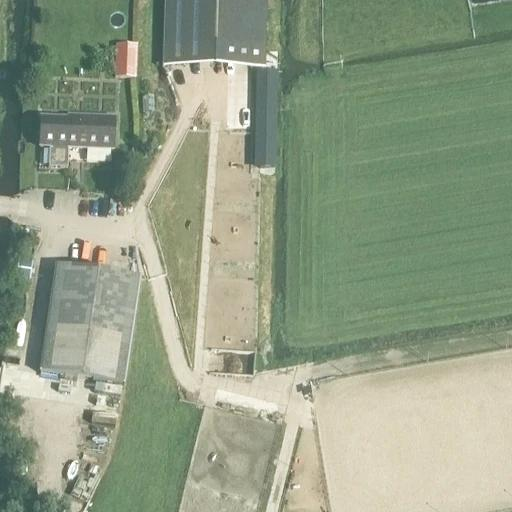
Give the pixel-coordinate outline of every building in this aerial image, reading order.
[(163,0),(162,51),(265,54),(266,0),(163,0)] [(115,47),(114,78),(135,79),(136,48),(115,47)] [(255,73),(252,170),(273,171),(276,74),(255,73)] [(112,150),(113,119),(67,117),(67,111),(59,111),(59,120),(41,119),(39,147),(49,148),(48,169),(66,170),(67,148),(112,150)] [(19,273),(18,279),(30,280),(31,264),(19,263),(19,273)] [(123,386),(139,280),(55,268),(39,373),(123,386)]
